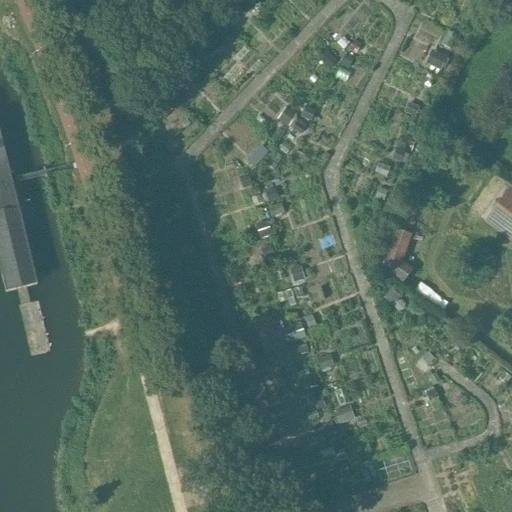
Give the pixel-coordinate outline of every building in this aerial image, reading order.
[(250,10),(240,1),(234,7),(244,16),(250,10)] [(219,42),(212,34),(202,45),(209,52),(219,42)] [(362,46),(355,41),(348,50),(356,55),(362,46)] [(328,51),(319,59),(329,70),(338,62),(328,51)] [(441,72),(447,58),(432,51),(426,65),(441,72)] [(347,70),(354,60),(346,55),(339,64),(347,70)] [(170,74),(162,83),(173,94),(181,85),(170,74)] [(0,296),(20,375),(83,359),(83,353),(82,349),(82,344),(80,334),(73,303),(62,257),(50,216),(40,182),(38,177),(27,134),(26,129),(24,125),(23,120),(21,115),(19,111),(17,106),(14,102),(12,98),(10,93),(8,90),(0,92),(0,296)] [(409,103),(404,113),(416,119),(421,109),(409,103)] [(315,112),(306,108),(301,118),(310,122),(315,112)] [(289,128),(297,116),(286,109),(278,120),(289,128)] [(305,129),(297,123),(292,130),(300,136),(305,129)] [(399,146),(393,160),(405,166),(410,156),(405,154),(407,150),(399,146)] [(262,158),(255,152),(247,162),(254,168),(262,158)] [(249,175),(239,178),(243,189),(252,186),(249,175)] [(383,202),(388,192),(380,188),(375,198),(383,202)] [(265,203),(279,199),(276,189),(262,194),(265,203)] [(491,220),(511,234),(511,198),(507,195),(491,220)] [(282,204),(269,208),(272,217),(285,213),(282,204)] [(256,226),(260,239),(272,235),(268,222),(256,226)] [(389,227),(375,263),(403,285),(414,270),(403,261),(412,235),(389,227)] [(274,257),(271,246),(261,249),(264,260),(274,257)] [(293,284),(305,280),(301,268),(289,272),(293,284)] [(391,289),(384,298),(394,308),(402,299),(391,289)] [(315,324),(307,327),(310,337),(318,334),(315,324)] [(301,325),(288,329),(293,342),(305,338),(301,325)] [(456,336),(450,344),(460,350),(465,343),(456,336)] [(306,345),(298,348),(300,356),(309,353),(306,345)] [(428,354),(422,360),(427,366),(434,360),(428,354)] [(318,360),(322,371),(335,367),(331,356),(318,360)] [(428,377),(433,387),(441,383),(437,373),(428,377)] [(311,387),(316,386),(314,377),(308,379),(311,387)] [(435,390),(425,394),(429,403),(439,398),(435,390)] [(322,397),(314,399),(318,410),(325,408),(322,397)] [(350,407),(334,412),(339,426),(355,420),(350,407)] [(329,436),(335,434),(332,424),(326,426),(329,436)] [(351,463),(366,458),(362,445),(347,450),(351,463)] [(346,464),(339,467),(342,477),(350,474),(346,464)]
